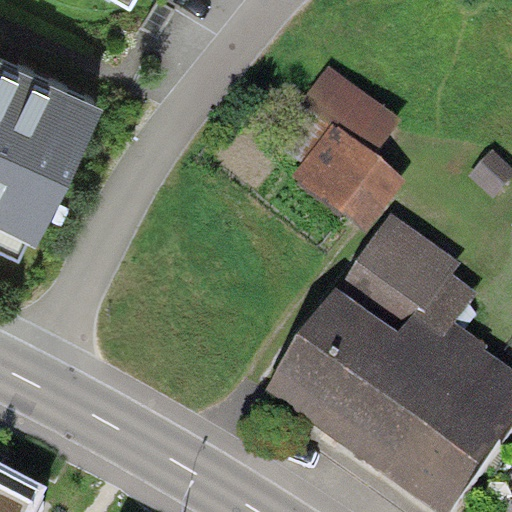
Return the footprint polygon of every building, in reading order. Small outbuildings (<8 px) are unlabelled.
[(0,29),(0,230),(26,243),(34,224),(36,225),(105,79),(0,29)] [(294,181),(366,237),(402,190),(372,166),(404,127),(329,68),(302,101),(336,128),(294,181)] [(511,181),(511,170),(492,152),(470,175),(495,199),(511,181)] [(461,266),(393,218),(265,395),(331,442),(428,511),(453,511),(511,430),(511,372),(486,354),(490,349),(455,324),(477,293),(453,276),(461,266)] [(0,511),(36,511),(46,494),(0,470),(0,511)]
